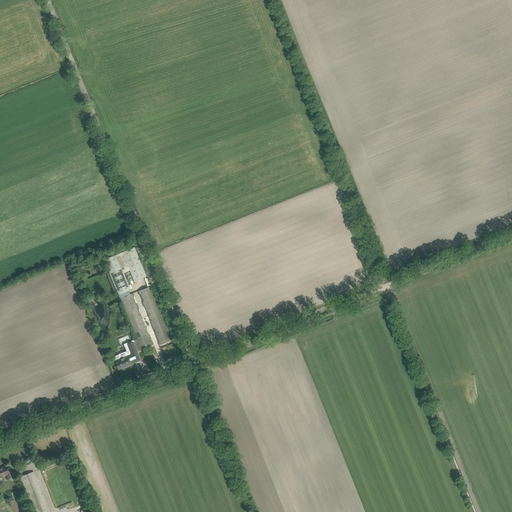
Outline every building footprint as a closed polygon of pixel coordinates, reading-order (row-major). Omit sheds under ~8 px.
[(122,252),(134,281),(146,276),(134,247),(122,252)] [(104,260),(118,294),(128,290),(130,289),(116,255),(104,260)] [(150,286),(138,291),(150,319),(160,345),(172,340),(171,336),(150,286)] [(128,290),(118,294),(120,299),(130,295),(128,290)] [(130,295),(120,299),(136,339),(141,349),(141,350),(153,345),(132,294),(130,295)] [(118,354),(113,357),(115,361),(118,369),(124,367),(125,368),(132,365),(131,363),(134,362),(134,363),(140,360),(136,351),(141,349),(136,339),(134,339),(135,341),(132,342),(133,342),(134,344),(128,347),(131,354),(120,359),(118,354)] [(0,468),(0,477),(7,475),(9,478),(13,477),(10,471),(8,471),(6,466),(0,468)] [(21,477),(23,481),(34,511),(49,511),(33,472),(21,477)] [(25,489),(13,495),(15,499),(27,494),(25,489)]
